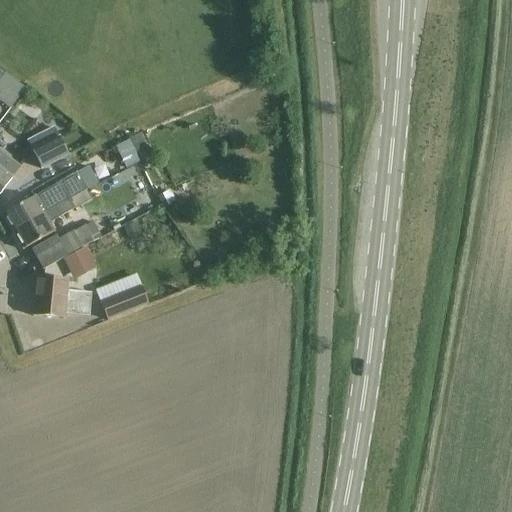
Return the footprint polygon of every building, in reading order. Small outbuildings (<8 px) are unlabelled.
[(0,102),(10,110),(26,90),(5,74),(0,79),(0,102)] [(53,128),(27,142),(43,171),(69,157),(53,128)] [(125,170),(139,164),(130,143),(116,149),(125,170)] [(0,194),(6,188),(20,169),(0,152),(0,194)] [(35,199),(2,216),(10,230),(85,190),(77,174),(59,184),(35,199)] [(85,190),(10,230),(23,251),(54,234),(49,224),(74,210),(69,201),(86,191),(98,185),(97,183),(85,190)] [(167,193),(158,198),(163,208),(172,204),(167,193)] [(67,257),(83,249),(82,248),(100,239),(92,223),(58,241),(57,239),(31,252),(42,270),(67,258),(67,257)] [(68,277),(90,265),(83,251),(61,263),(68,277)] [(64,320),(64,316),(89,318),(91,294),(67,292),(67,282),(36,279),(33,317),(64,320)] [(100,303),(106,320),(147,305),(141,288),(100,303)]
